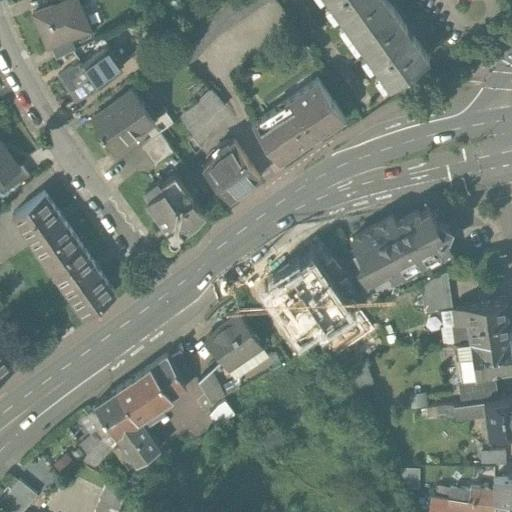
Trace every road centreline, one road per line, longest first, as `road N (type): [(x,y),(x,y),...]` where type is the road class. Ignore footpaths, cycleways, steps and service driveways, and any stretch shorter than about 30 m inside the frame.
road 1 (primary): [(0,446),(295,239),(388,199),(511,169)]
road 2 (residential): [(0,54),(25,106),(131,262)]
